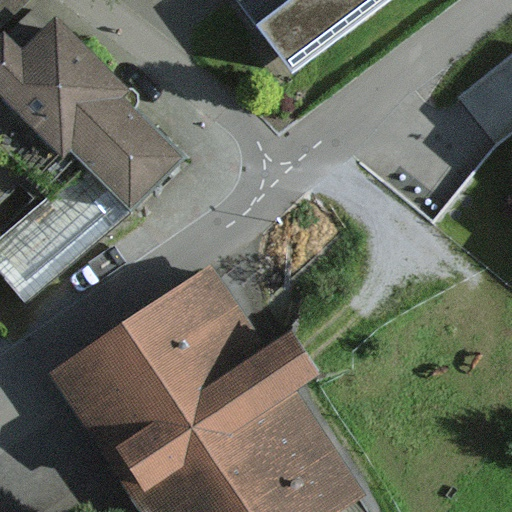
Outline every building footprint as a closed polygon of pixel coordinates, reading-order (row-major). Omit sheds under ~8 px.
[(0,0),(0,21),(25,0),(0,0)] [(235,0),(295,78),(399,0),(235,0)] [(32,16),(0,46),(0,129),(67,200),(0,263),(0,286),(26,313),(178,171),(32,16)] [(511,61),(464,98),(502,146),(511,138),(511,61)] [(408,200),(378,165),(342,194),(372,230),(408,200)] [(212,288),(63,384),(145,511),(351,511),(356,510),(212,288)]
